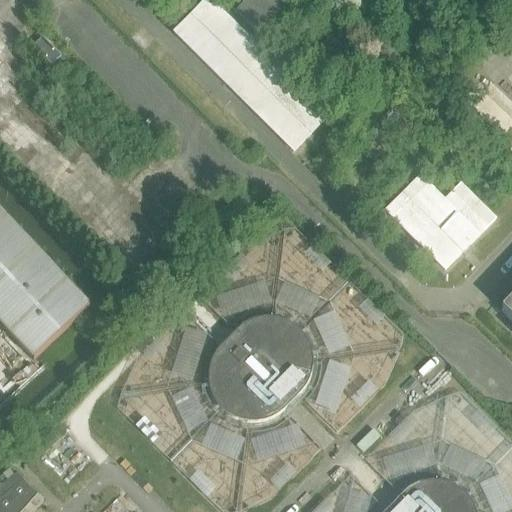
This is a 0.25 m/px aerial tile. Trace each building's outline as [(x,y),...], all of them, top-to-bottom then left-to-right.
[(212,0),(206,0),(176,31),(295,150),(328,116),(212,0)] [(289,0),(251,0),(239,12),(265,38),(296,6),(289,0)] [(333,36),(320,49),(333,62),(346,49),(333,36)] [(43,41),(33,50),(51,68),(61,59),(43,41)] [(365,130),(378,143),(401,121),(388,107),(365,130)] [(419,179),(385,213),(445,272),(496,221),(462,187),(445,204),(423,182),(419,179)] [(0,327),(33,363),(90,310),(0,214),(0,327)] [(511,301),(502,313),(511,322),(511,301)] [(209,369),(208,377),(208,384),(210,392),(213,399),(216,406),(221,412),(227,416),(234,420),(241,422),(249,424),(257,424),(264,422),(271,419),(278,415),(284,410),(299,395),(304,389),(307,382),(310,375),(311,367),(311,360),(310,352),(307,345),(303,339),(298,333),(292,328),(285,324),(278,322),(270,320),(263,320),(255,322),(248,325),(242,329),(236,334),(221,349),(216,355),(212,362),(209,369)] [(22,511),(31,503),(36,496),(30,491),(22,483),(17,476),(10,481),(0,488),(0,511),(22,511)] [(475,511),(473,507),(469,500),(464,494),(458,489),(452,486),(444,483),(437,482),(429,482),(421,484),(414,486),(408,490),(402,495),(387,511),(386,511),(475,511)]
